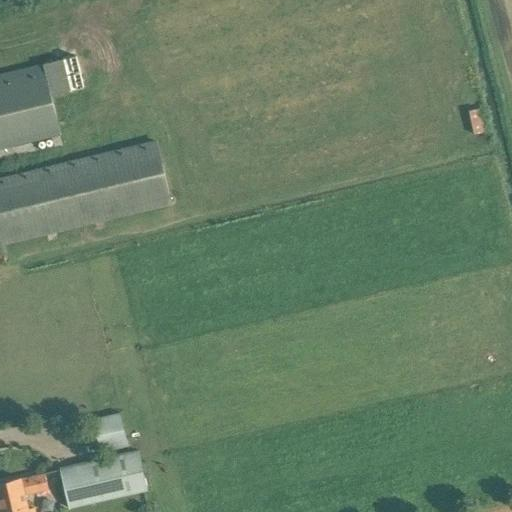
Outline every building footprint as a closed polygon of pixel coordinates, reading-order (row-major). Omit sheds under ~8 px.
[(0,243),(172,202),(157,141),(0,179),(0,150),(61,135),(45,70),(0,80),(0,243)] [(0,366),(0,408),(9,406),(0,366)] [(97,420),(103,447),(129,441),(123,414),(97,420)] [(60,468),(70,510),(148,491),(138,449),(60,468)] [(0,511),(36,511),(35,506),(29,508),(26,494),(49,488),(45,472),(0,482),(0,511)]
